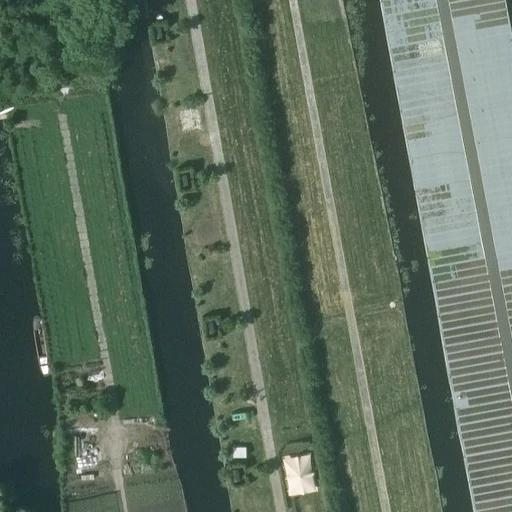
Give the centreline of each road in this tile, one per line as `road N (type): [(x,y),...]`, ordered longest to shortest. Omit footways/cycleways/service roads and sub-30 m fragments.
road 1 (track): [(384,511),(291,0)]
road 2 (track): [(283,511),(190,0)]
road 3 (track): [(119,511),(116,434),(41,0)]
